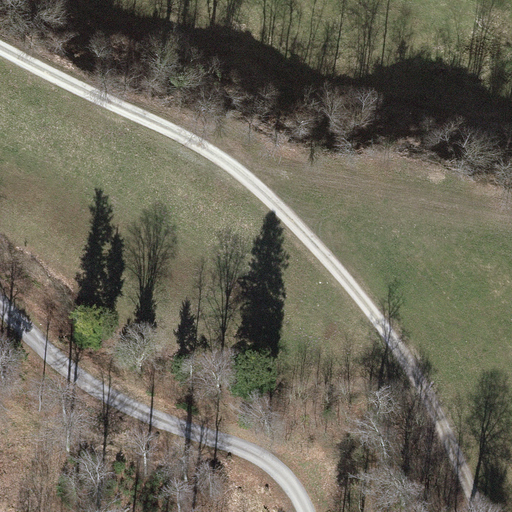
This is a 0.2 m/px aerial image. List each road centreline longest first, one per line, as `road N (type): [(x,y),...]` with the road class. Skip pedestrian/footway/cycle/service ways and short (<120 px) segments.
road 1 (track): [(0,48),(207,151),(269,198),(409,368),(477,511)]
road 2 (track): [(307,511),(272,462),(104,393),(0,306)]
road 3 (track): [(511,238),(483,239),(354,297)]
